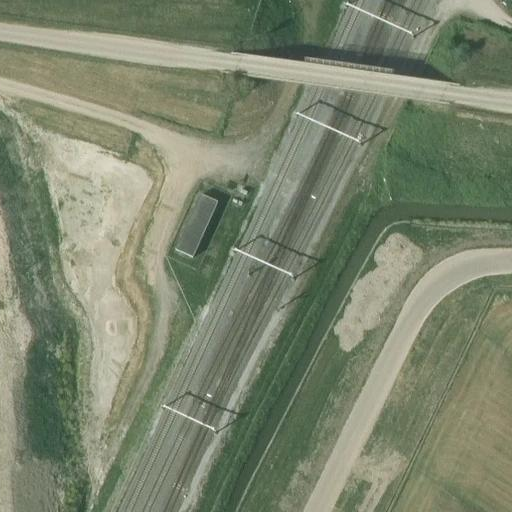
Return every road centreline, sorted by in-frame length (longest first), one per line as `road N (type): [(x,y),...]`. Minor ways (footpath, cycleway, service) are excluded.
road 1 (unclassified): [(458,101),(89,47)]
road 2 (track): [(84,511),(162,329),(158,243),(187,178)]
